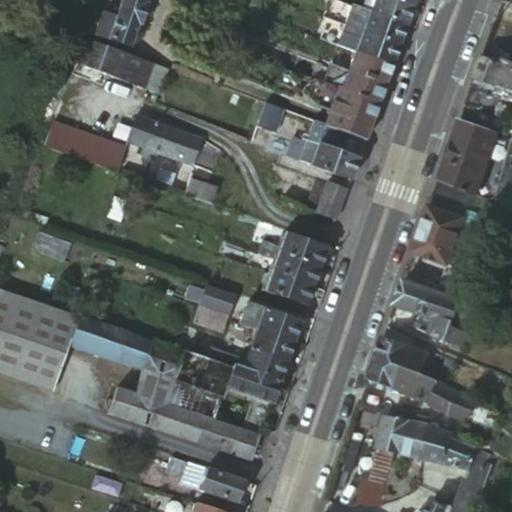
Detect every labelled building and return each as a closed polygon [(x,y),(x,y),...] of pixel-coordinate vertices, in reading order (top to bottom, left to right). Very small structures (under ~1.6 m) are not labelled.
[(142,5),(128,0),(119,0),(104,40),(127,48),(142,5)] [(182,0),(180,8),(201,15),(206,0),(182,0)] [(373,0),(368,14),(406,27),(413,7),(392,0),(373,0)] [(349,9),(332,3),(328,11),(333,14),(332,19),(344,24),(349,9)] [(339,36),(358,44),(361,34),(368,15),(349,9),(344,24),(339,36)] [(361,34),(399,47),(406,27),(368,14),(368,15),(361,34)] [(354,53),(392,66),(399,47),(361,34),(358,44),(354,53)] [(339,36),(335,46),(354,53),(358,44),(339,36)] [(88,42),(77,66),(85,69),(94,44),(88,42)] [(94,44),(85,69),(106,77),(115,52),(94,44)] [(115,52),(106,77),(158,96),(166,70),(115,52)] [(347,71),(386,85),(392,66),(354,53),(347,71)] [(511,94),(511,69),(481,59),(473,80),(464,104),(498,123),(508,93),(511,94)] [(106,77),(85,69),(82,80),(102,88),(106,77)] [(340,90),(378,104),(386,85),(347,71),(346,74),(340,90)] [(329,114),(368,129),(378,104),(340,90),(338,89),(329,114)] [(287,114),(266,107),(256,133),(277,140),(287,114)] [(326,129),(364,142),(368,129),(329,114),(327,119),(323,128),(326,129)] [(136,117),(126,144),(142,151),(152,123),(136,117)] [(312,131),(314,125),(300,119),(298,125),(312,131)] [(152,123),(142,151),(160,157),(191,168),(201,141),(152,123)] [(474,196),(495,135),(458,123),(436,183),(470,196),(474,196)] [(52,125),(43,151),(100,170),(108,145),(108,144),(52,125)] [(319,149),(326,129),(323,128),(314,125),(312,131),(307,144),(319,149)] [(357,162),(364,142),(326,129),(319,149),(357,162)] [(286,158),(299,163),(307,144),(292,144),(286,158)] [(299,163),(312,167),(319,149),(307,144),(299,163)] [(108,145),(100,170),(114,175),(123,151),(110,145),(108,145)] [(349,183),(357,162),(319,149),(312,167),(311,170),(349,183)] [(160,157),(142,151),(139,160),(157,166),(160,157)] [(446,266),(470,196),(436,183),(412,254),(446,266)] [(186,199),(215,208),(220,195),(191,184),(186,199)] [(306,213),(314,216),(325,188),(316,185),(306,213)] [(334,222),(345,193),(326,185),(325,188),(314,216),(334,222)] [(275,256),(316,271),(324,249),(282,235),(277,249),(275,256)] [(232,245),(227,259),(244,265),(249,251),(232,245)] [(275,256),(277,249),(265,245),(262,252),(275,256)] [(272,262),(275,256),(262,252),(260,258),(272,262)] [(268,274),(310,289),(316,271),(275,256),(272,262),(268,274)] [(303,307),(310,289),(268,274),(262,292),(303,307)] [(394,306),(433,321),(443,295),(402,280),(394,306)] [(206,290),(198,310),(234,322),(241,303),(206,290)] [(0,345),(4,347),(0,358),(0,375),(28,386),(36,359),(61,367),(69,345),(78,321),(0,293),(0,345)] [(450,328),(460,302),(443,295),(433,321),(427,336),(460,350),(466,334),(450,328)] [(257,330),(264,311),(249,306),(242,325),(257,330)] [(234,322),(198,310),(193,324),(228,337),(234,322)] [(257,330),(291,342),(298,324),(264,311),(257,330)] [(78,321),(69,345),(142,371),(133,397),(115,390),(106,415),(248,464),(258,435),(243,430),(242,432),(212,421),(166,405),(174,382),(219,398),(223,399),(227,390),(234,371),(223,368),(205,362),(79,317),(78,321)] [(412,328),(416,321),(408,317),(405,324),(412,328)] [(423,333),(427,326),(419,322),(416,329),(423,333)] [(253,338),(257,330),(242,325),(238,334),(253,338)] [(249,350),(284,362),(291,342),(257,330),(253,338),(249,350)] [(428,356),(383,339),(375,359),(414,373),(421,376),(425,364),(428,356)] [(241,369),(277,382),(284,362),(249,350),(248,352),(243,364),(241,369)] [(209,352),(205,362),(223,368),(227,358),(209,352)] [(236,367),(241,369),(243,364),(227,358),(223,368),(234,371),(236,367)] [(36,359),(28,386),(52,394),(61,367),(36,359)] [(369,380),(406,394),(414,373),(375,359),(369,380)] [(421,376),(449,386),(453,374),(425,364),(421,376)] [(254,399),(269,404),(277,382),(241,369),(236,367),(234,371),(227,390),(254,399)] [(466,420),(475,396),(449,386),(421,376),(414,373),(406,394),(432,404),(431,407),(448,416),(466,420)] [(166,405),(212,421),(219,398),(174,382),(166,405)] [(243,430),(258,435),(269,404),(254,399),(243,430)] [(419,416),(404,413),(397,414),(389,412),(387,417),(417,424),(419,416)] [(429,428),(417,424),(387,417),(379,448),(395,453),(423,459),(429,428)] [(437,430),(453,436),(458,424),(442,418),(437,430)] [(468,471),(475,450),(452,440),(453,436),(437,430),(429,428),(423,459),(468,471)] [(379,448),(370,482),(385,486),(395,453),(379,448)] [(486,468),(490,457),(475,450),(468,471),(457,503),(480,510),(489,484),(481,482),(486,468)] [(186,465),(165,458),(163,465),(168,467),(166,474),(181,478),(186,465)] [(493,470),(486,468),(481,482),(489,484),(493,470)] [(234,504),(242,482),(205,471),(197,492),(234,504)] [(364,480),(357,507),(378,508),(385,486),(370,482),(364,480)] [(453,511),(454,511),(431,501),(425,511),(453,511)] [(479,511),(480,510),(457,503),(454,511),(453,511),(479,511)]
